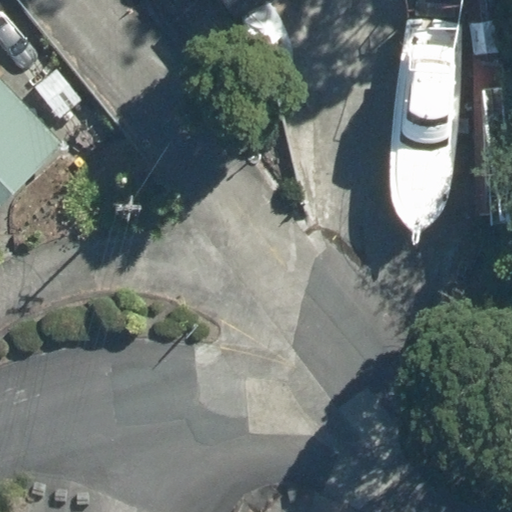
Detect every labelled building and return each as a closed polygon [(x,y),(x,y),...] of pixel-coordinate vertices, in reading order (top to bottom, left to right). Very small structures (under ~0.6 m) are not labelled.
[(242,0),(234,6),(258,37),(276,24),(256,0),(242,0)] [(499,9),(498,0),(464,0),(466,13),(499,9)] [(119,137),(21,18),(0,35),(0,62),(85,165),(119,137)] [(470,52),(477,132),(509,129),(502,48),(470,52)] [(0,199),(58,143),(0,84),(0,199)]
